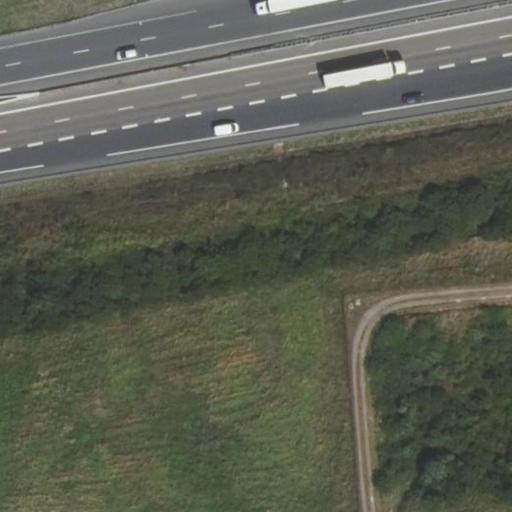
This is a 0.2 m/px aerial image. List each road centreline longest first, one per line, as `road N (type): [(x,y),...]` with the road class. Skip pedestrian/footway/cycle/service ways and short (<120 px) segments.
road 1 (trunk): [(0,139),(511,52)]
road 2 (trunk): [(363,0),(0,66)]
road 3 (track): [(511,292),(402,300),(366,318),(357,353),(370,511)]
